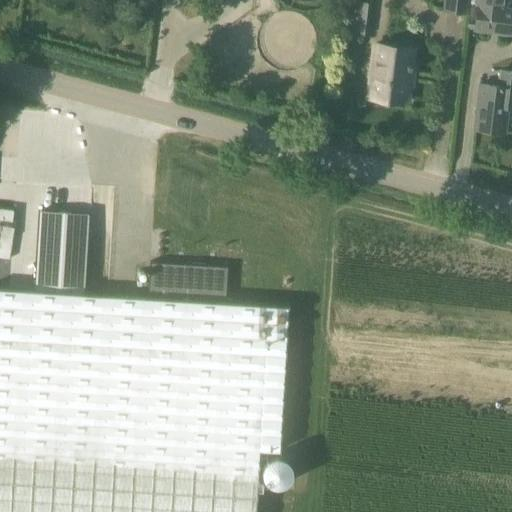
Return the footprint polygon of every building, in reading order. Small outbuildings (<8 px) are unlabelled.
[(445,0),(445,10),(466,13),(467,0),(445,0)] [(477,0),(474,30),(510,34),(511,15),(511,10),(505,9),(505,0),(477,0)] [(369,31),(368,1),(349,1),(350,32),(369,31)] [(375,44),(368,97),(408,102),(414,49),(375,44)] [(480,84),(474,129),(505,133),(508,108),(511,108),(511,71),(501,70),(499,86),(480,84)] [(0,511),(254,511),(258,449),(278,450),(287,305),(225,301),(227,266),(150,262),(147,297),(0,287),(0,511)] [(282,455),(275,453),(270,454),(265,456),(260,462),(259,467),(259,473),(262,478),(266,482),(273,484),(280,483),(285,479),(288,475),(290,470),(289,465),(287,460),(282,455)]
